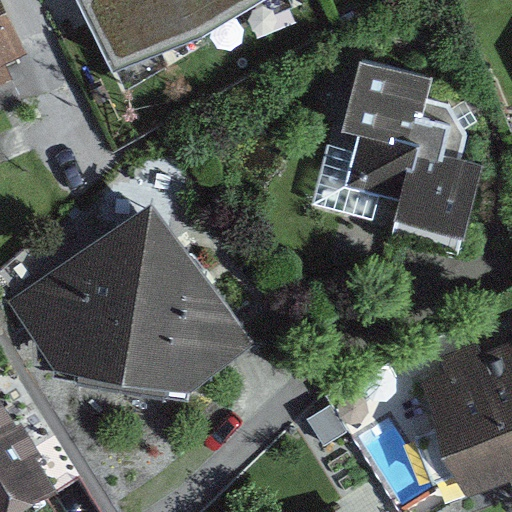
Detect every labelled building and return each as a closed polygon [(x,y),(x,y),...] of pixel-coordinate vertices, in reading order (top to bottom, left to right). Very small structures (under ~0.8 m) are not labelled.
[(102,0),(131,54),(234,0),(102,0)] [(0,77),(11,73),(0,45),(0,77)] [(340,144),(326,204),(386,218),(382,234),(466,254),(488,162),(468,157),(478,139),(472,117),(456,108),(437,103),(443,78),(362,59),(345,130),(372,136),(368,150),(340,144)] [(149,199),(21,301),(66,357),(198,380),(257,334),(149,199)] [(511,353),(479,367),(474,355),(427,374),(472,482),(511,465),(511,353)] [(0,511),(21,511),(44,499),(0,427),(0,511)]
